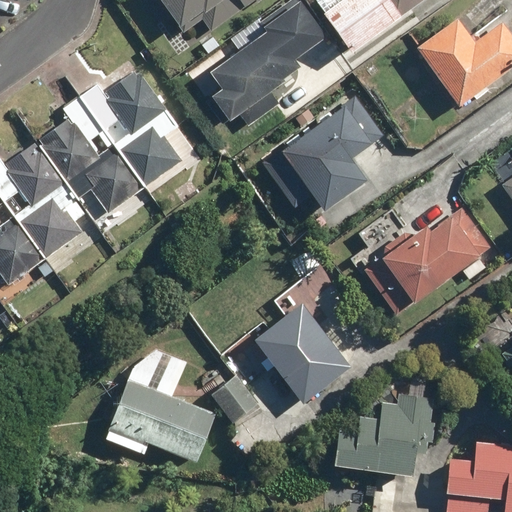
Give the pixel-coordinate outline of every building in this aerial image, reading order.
[(259,0),(261,2),(262,0),(165,0),(185,26),(198,17),(210,34),(254,0),(259,0)] [(224,87),(214,96),(232,118),(240,111),(252,126),(282,101),(272,90),(304,64),(298,58),(328,32),(301,0),(287,0),(260,22),(267,30),(214,74),(224,87)] [(324,0),(320,3),(354,50),(426,0),(324,0)] [(460,17),(419,47),(461,105),(511,68),(511,32),(503,20),(477,39),(460,17)] [(80,94),(147,189),(185,162),(167,136),(179,127),(138,69),(107,91),(99,81),(80,94)] [(147,189),(80,94),(63,106),(71,116),(38,139),(80,198),(93,190),(110,215),(147,189)] [(309,125),(260,161),(306,225),(370,179),(354,157),(387,133),(359,95),(335,113),(331,108),(318,118),(321,122),(312,129),(309,125)] [(0,189),(47,256),(85,230),(77,220),(89,211),(80,198),(38,139),(5,163),(0,156),(0,189)] [(0,289),(47,256),(0,189),(0,289)] [(352,259),(395,319),(461,271),(469,282),(504,257),(466,204),(437,224),(430,214),(409,229),(392,205),(357,231),(369,247),(352,259)] [(353,364),(319,321),(349,298),(322,264),(274,301),(286,315),(248,344),(268,369),(277,362),(307,400),(353,364)] [(511,364),(511,341),(501,350),(511,364)] [(236,377),(213,394),(235,423),(258,407),(236,377)] [(129,434),(201,460),(219,411),(129,379),(108,436),(126,443),(129,434)] [(340,424),(336,465),(418,474),(420,451),(434,452),(438,418),(430,417),(434,384),(399,381),(397,401),(382,399),(380,415),(360,413),(359,426),(340,424)] [(474,455),(450,453),(445,511),(511,511),(511,441),(476,439),(474,455)]
